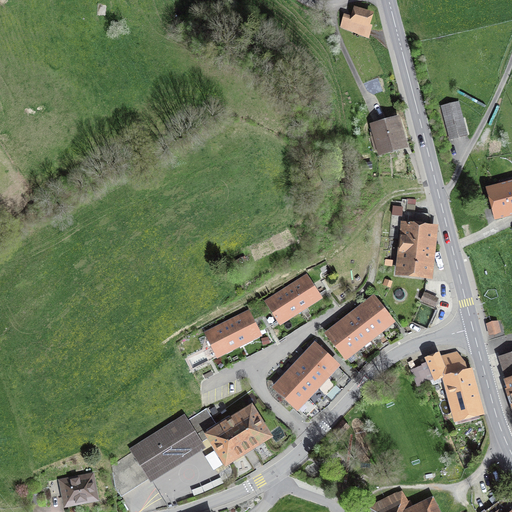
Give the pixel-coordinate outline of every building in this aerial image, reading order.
[(369,15),(358,11),(355,21),(344,18),(341,26),(368,37),(372,26),(366,24),(369,15)] [(444,108),(452,137),(465,134),(457,104),(444,108)] [(376,131),(371,133),(375,150),(381,148),(382,151),(403,145),(396,121),(375,127),(376,131)] [(511,187),(491,193),(497,213),(511,208),(511,187)] [(402,201),(393,200),(391,223),(407,225),(407,226),(406,226),(401,272),(427,275),(429,255),(432,229),(427,228),(428,217),(400,214),(402,201)] [(288,292),(299,308),(318,296),(307,279),(288,292)] [(299,308),(288,292),(269,304),(279,321),(299,308)] [(433,306),(437,298),(425,293),(421,301),(433,306)] [(374,299),(363,308),(379,330),(391,321),(374,299)] [(351,317),(368,339),(379,330),(363,308),(351,317)] [(229,326),(237,343),(258,333),(249,315),(229,326)] [(340,326),(357,347),(368,339),(351,317),(340,326)] [(497,321),(487,324),(490,334),(500,332),(497,321)] [(237,343),(229,326),(208,336),(217,353),(237,343)] [(345,356),(357,347),(340,326),(328,335),(345,356)] [(306,357),(326,376),(336,365),(316,346),(306,357)] [(511,352),(500,357),(511,393),(511,352)] [(439,355),(426,360),(434,378),(446,374),(458,418),(479,412),(468,373),(465,374),(462,364),(460,365),(456,353),(440,357),(439,355)] [(296,367),(316,386),(326,376),(306,357),(296,367)] [(286,378),(306,396),(316,386),(296,367),(286,378)] [(296,407),(306,396),(286,378),(276,388),(296,407)] [(232,420),(209,435),(226,463),(257,443),(269,436),(251,408),(232,420)] [(209,435),(232,420),(229,416),(216,424),(206,409),(187,421),(185,418),(183,418),(184,419),(134,451),(133,450),(132,451),(133,452),(111,465),(115,488),(121,496),(149,478),(150,479),(151,478),(201,446),(201,447),(203,446),(199,441),(209,435)] [(339,437),(347,428),(342,423),(334,432),(339,437)] [(206,454),(214,469),(223,464),(215,449),(206,454)] [(63,489),(66,504),(96,498),(91,476),(62,482),(62,481),(58,481),(58,479),(48,481),(51,496),(59,494),(60,490),(63,489)] [(511,496),(511,494),(507,487),(501,492),(507,500),(511,496)] [(40,502),(37,490),(26,493),(29,505),(40,502)] [(398,494),(373,506),(375,511),(438,511),(432,499),(413,508),(410,501),(403,505),(398,494)] [(500,500),(485,511),(511,511),(511,505),(509,501),(504,505),(500,500)]
